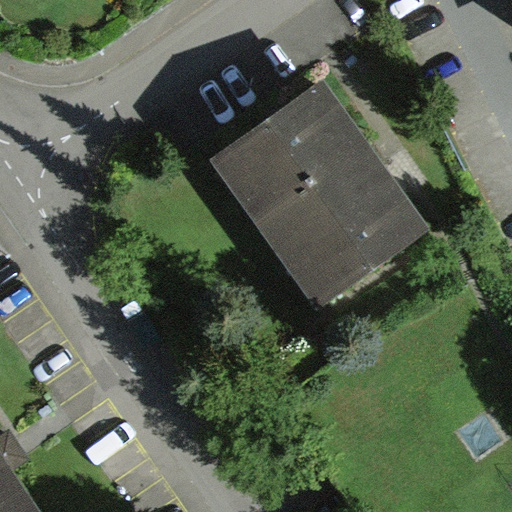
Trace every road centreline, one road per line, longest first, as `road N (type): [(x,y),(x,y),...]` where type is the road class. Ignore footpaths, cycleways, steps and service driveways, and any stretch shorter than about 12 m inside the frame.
road 1 (residential): [(240,511),(6,173)]
road 2 (residential): [(259,0),(6,173)]
